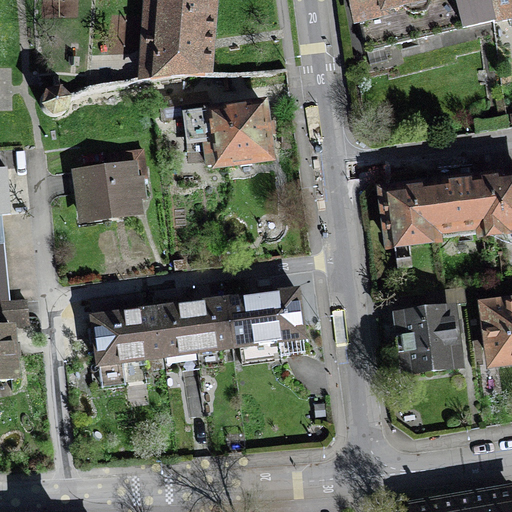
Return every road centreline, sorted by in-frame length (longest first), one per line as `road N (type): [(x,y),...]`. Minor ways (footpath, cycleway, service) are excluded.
road 1 (residential): [(317,0),(368,480)]
road 2 (residential): [(70,494),(40,163)]
road 3 (residential): [(70,494),(368,480)]
road 4 (residential): [(368,480),(511,457)]
